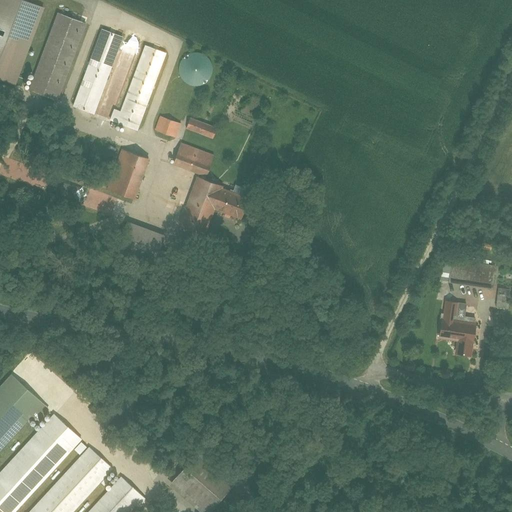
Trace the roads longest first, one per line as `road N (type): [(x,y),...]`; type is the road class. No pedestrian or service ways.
road 1 (tertiary): [(363,389),(247,356),(0,311)]
road 2 (track): [(371,370),(511,80)]
road 3 (unknown): [(128,219),(213,253),(378,355)]
road 4 (unclassified): [(506,396),(371,370),(363,389)]
road 5 (tertiary): [(496,446),(363,389)]
